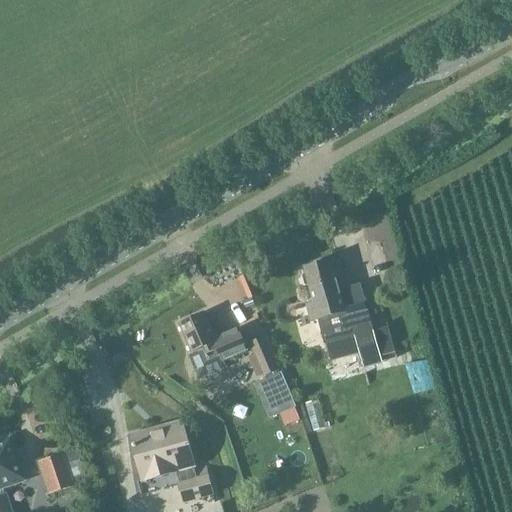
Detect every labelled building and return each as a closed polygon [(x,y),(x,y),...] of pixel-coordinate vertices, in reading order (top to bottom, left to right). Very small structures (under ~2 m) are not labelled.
[(373,332),(360,286),(339,291),(336,280),(344,278),(339,260),(305,269),(306,274),(304,274),(307,283),(308,282),(314,303),(306,305),(311,322),(319,320),(331,364),(358,356),(362,371),(382,365),(380,358),(394,354),(387,328),(373,332)] [(204,314),(180,324),(193,355),(192,360),(198,375),(204,377),(222,369),(224,363),(223,361),(247,351),(238,331),(216,341),(204,314)] [(264,376),(278,370),(264,338),(250,344),(264,376)] [(279,408),(282,414),(296,408),(293,403),(288,391),(281,374),(267,380),(272,391),(279,408)] [(186,501),(216,493),(210,473),(198,477),(195,465),(196,465),(184,423),(153,432),(153,429),(133,434),(146,480),(180,470),(183,481),(180,482),(186,501)] [(12,437),(0,441),(0,511),(13,511),(8,494),(6,494),(4,489),(27,481),(12,437)] [(78,450),(40,462),(50,494),(88,481),(78,450)]
